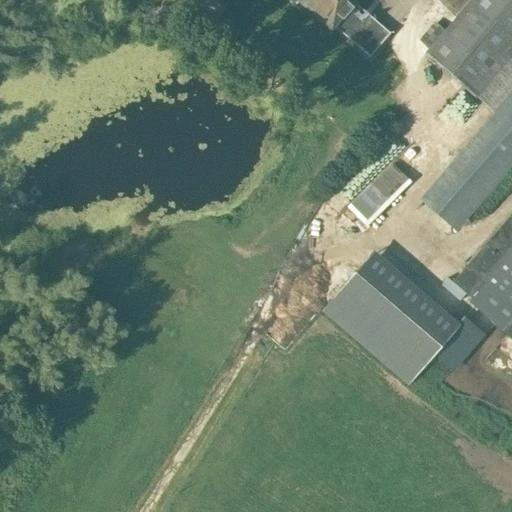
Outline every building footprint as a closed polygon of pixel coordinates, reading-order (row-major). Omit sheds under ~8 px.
[(304,0),(311,6),(308,10),(330,29),(333,27),(353,3),(355,0),(304,0)] [(511,0),(471,0),(425,54),(475,97),(511,54),(511,0)] [(390,34),(353,3),(333,27),(369,58),(390,34)] [(511,54),(475,97),(497,115),(511,97),(511,54)] [(497,116),(424,201),(454,226),(511,158),(511,97),(497,115),(497,116)] [(391,166),(349,208),(361,220),(403,177),(391,166)] [(511,218),(510,217),(452,282),(476,303),(490,287),(483,281),(511,247),(511,218)] [(511,247),(483,281),(490,287),(511,305),(511,306),(511,247)] [(455,328),(373,256),(326,311),(408,382),(455,328)]
